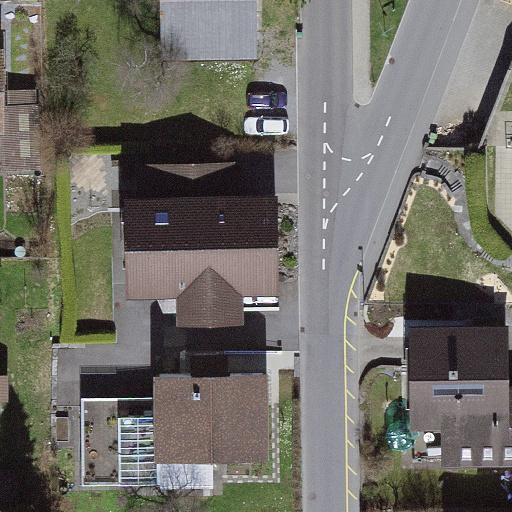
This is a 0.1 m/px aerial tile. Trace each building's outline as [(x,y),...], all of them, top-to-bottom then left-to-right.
[(165,0),(165,56),(259,56),(259,0),(165,0)] [(277,196),(229,195),(230,166),(134,164),(132,292),(180,292),(180,320),(245,321),(245,292),(276,293),(277,196)] [(508,329),(408,328),(406,429),(437,430),(437,468),(511,469),(511,387),(507,387),(508,329)] [(260,464),(260,383),(153,383),(152,404),(153,464),(260,464)] [(152,404),(72,405),(73,489),(153,488),(153,464),(152,404)]
